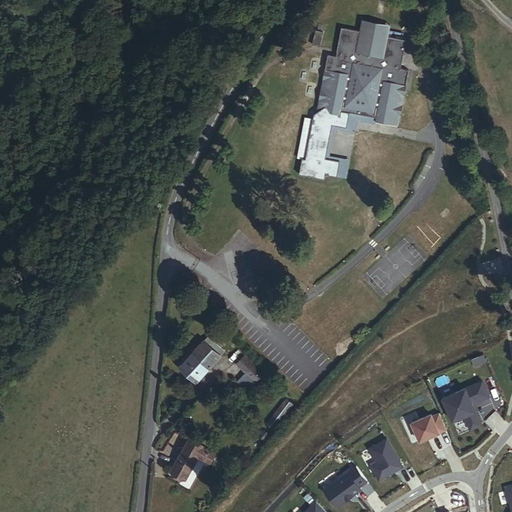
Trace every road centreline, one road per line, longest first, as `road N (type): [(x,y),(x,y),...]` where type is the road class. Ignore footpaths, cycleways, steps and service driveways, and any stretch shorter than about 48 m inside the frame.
road 1 (residential): [(511,288),(446,0)]
road 2 (unclassified): [(168,223),(140,511)]
road 3 (unclassified): [(168,223),(176,191),(284,0)]
road 4 (unclassified): [(168,223),(258,316)]
